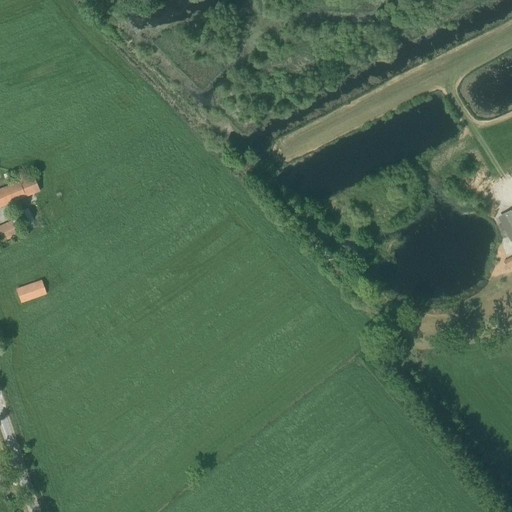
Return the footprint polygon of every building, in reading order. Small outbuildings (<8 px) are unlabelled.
[(0,207),(10,204),(26,198),(25,196),(19,182),(0,189),(0,207)] [(511,209),(503,214),(511,229),(511,209)] [(0,240),(17,233),(12,222),(0,227),(0,240)] [(511,256),(502,260),(504,267),(511,264),(511,256)] [(45,293),(41,281),(17,289),(21,302),(45,293)]
